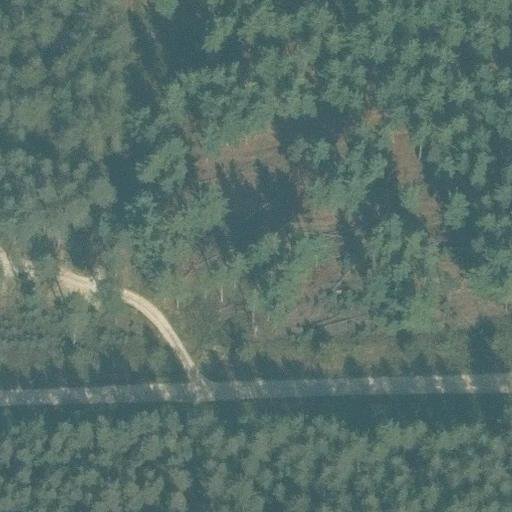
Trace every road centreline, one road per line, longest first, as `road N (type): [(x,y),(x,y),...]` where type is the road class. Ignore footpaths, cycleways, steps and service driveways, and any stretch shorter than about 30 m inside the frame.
road 1 (track): [(171,392),(511,380)]
road 2 (track): [(124,0),(124,212),(149,312)]
road 3 (track): [(0,396),(171,392)]
road 4 (track): [(171,511),(171,392)]
